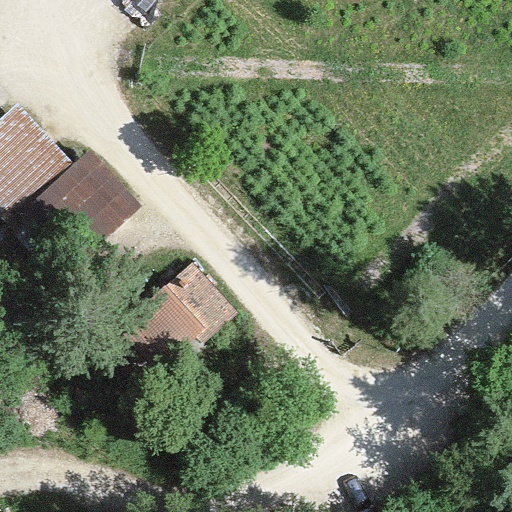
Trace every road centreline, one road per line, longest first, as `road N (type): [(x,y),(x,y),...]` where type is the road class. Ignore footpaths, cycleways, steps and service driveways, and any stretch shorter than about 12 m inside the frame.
road 1 (unknown): [(415,364),(133,162),(100,128),(86,89),(117,0)]
road 2 (track): [(511,324),(60,511)]
